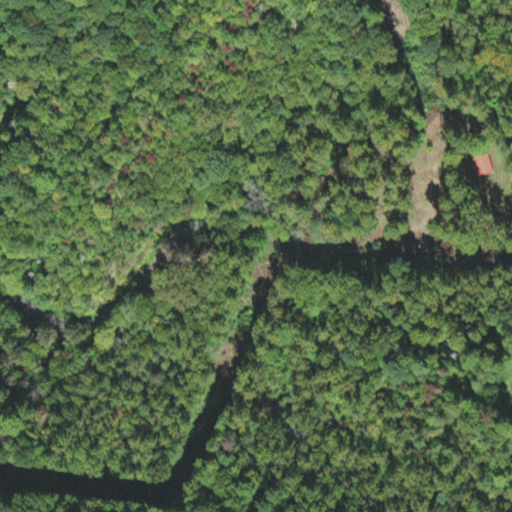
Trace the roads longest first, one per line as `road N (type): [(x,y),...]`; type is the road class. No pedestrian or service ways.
road 1 (residential): [(511,262),(364,254),(249,233),(224,177),(199,204),(190,285),(166,309),(105,339),(72,338),(24,319),(0,295)]
road 2 (residential): [(224,177),(293,143),(464,0)]
